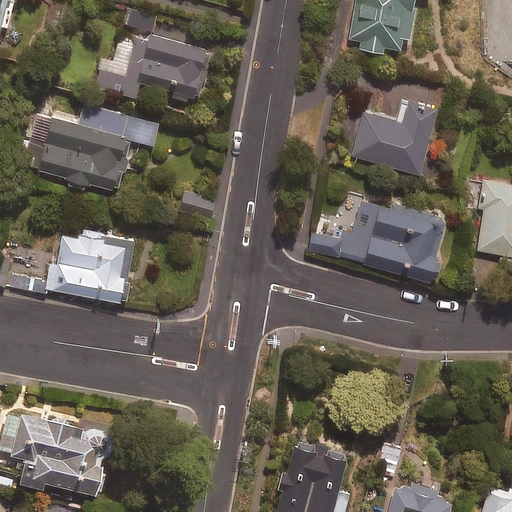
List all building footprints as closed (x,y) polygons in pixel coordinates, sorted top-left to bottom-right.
[(0,0),(0,33),(3,23),(7,24),(13,0),(0,0)] [(356,0),(351,37),(361,38),(360,46),(400,52),(403,34),(410,35),(415,0),(356,0)] [(153,20),(125,14),(113,62),(103,60),(96,87),(137,96),(140,80),(173,88),(172,93),(198,99),(211,46),(151,32),(153,20)] [(443,101),(408,91),(401,119),(364,108),(351,153),(422,173),(443,101)] [(159,120),(85,102),(80,121),(53,114),(46,140),(31,136),(24,164),(117,187),(129,136),(153,142),(159,120)] [(511,181),(489,178),(478,248),(511,253),(511,181)] [(215,197),(184,190),(180,210),(211,217),(215,197)] [(354,227),(339,235),(313,229),(308,247),(431,279),(447,218),(362,195),(354,227)] [(46,286),(127,300),(130,279),(127,278),(134,237),(112,233),(111,238),(100,236),(102,228),(83,224),(82,233),(62,229),(57,257),(52,256),(46,286)] [(106,434),(6,411),(0,436),(0,448),(24,455),(17,484),(40,490),(41,483),(92,495),(106,434)] [(348,452),(298,439),(277,511),(333,511),(334,511),(338,511),(343,511),(350,490),(339,487),(348,452)] [(12,476),(0,472),(0,484),(8,487),(12,476)] [(449,511),(454,495),(398,480),(389,511),(449,511)] [(511,511),(511,486),(491,481),(481,511),(511,511)]
